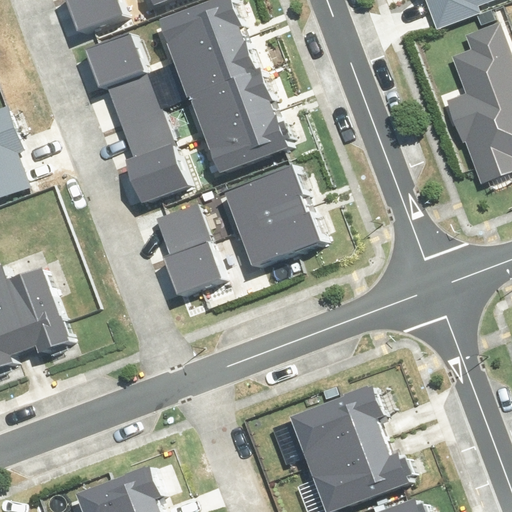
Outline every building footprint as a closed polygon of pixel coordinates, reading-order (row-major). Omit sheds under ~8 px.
[(133,12),(127,0),(75,0),(87,30),(133,12)] [(255,30),(242,0),(219,0),(168,20),(183,58),(255,30)] [(427,0),(437,24),(481,7),(478,0),(427,0)] [(511,72),(508,74),(493,31),(473,38),(468,22),(436,33),(466,117),(457,120),(472,164),(511,150),(511,72)] [(270,67),(255,30),(183,58),(198,95),(270,67)] [(141,31),(97,48),(112,86),(117,83),(156,69),(141,31)] [(285,105),(270,67),(198,95),(213,133),(285,105)] [(117,83),(131,119),(169,104),(156,69),(117,83)] [(0,188),(41,172),(12,100),(0,104),(0,188)] [(131,119),(144,155),(183,140),(169,104),(131,119)] [(300,142),(285,105),(213,133),(228,170),(300,142)] [(198,181),(183,140),(144,155),(137,157),(153,198),(198,181)] [(306,167),(238,191),(264,263),(332,239),(306,167)] [(180,254),(219,240),(205,201),(165,215),(180,254)] [(180,254),(176,255),(189,289),(231,274),(219,240),(180,254)] [(0,267),(0,304),(19,353),(48,342),(51,351),(82,338),(52,263),(18,276),(13,263),(0,267)] [(0,368),(22,360),(19,353),(0,304),(0,368)] [(302,413),(319,461),(392,435),(384,413),(394,409),(385,384),(302,413)] [(319,461),(336,508),(417,480),(406,447),(397,450),(392,435),(319,461)] [(170,511),(163,493),(170,491),(159,463),(86,491),(94,511),(170,511)] [(386,511),(432,511),(428,498),(386,511)]
